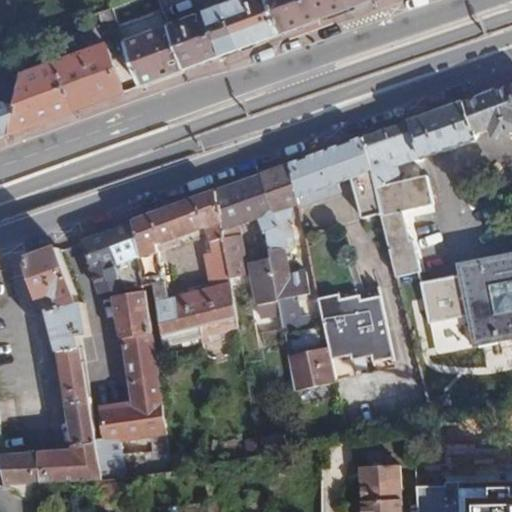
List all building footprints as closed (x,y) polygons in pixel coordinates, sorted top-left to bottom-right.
[(243,0),(169,28),(185,71),(207,62),(238,51),(263,42),(274,38),(281,36),(267,0),(243,0)] [(267,0),(281,36),(313,24),(370,3),(378,0),(267,0)] [(113,9),(99,15),(105,32),(118,27),(113,9)] [(124,43),(141,87),(164,78),(185,71),(169,28),(124,43)] [(52,66),(70,114),(124,93),(106,46),(52,66)] [(11,133),(12,135),(45,123),(70,114),(52,66),(24,76),(11,133)] [(381,215),(396,278),(421,272),(412,241),(410,242),(402,213),(433,205),(427,178),(403,182),(399,169),(476,141),(474,136),(488,131),(492,141),(511,133),(511,85),(494,92),(410,122),(363,140),(381,215)] [(0,139),(12,135),(11,133),(0,105),(0,139)] [(362,220),(381,215),(363,140),(334,149),(290,165),(298,200),(352,181),(362,220)] [(299,206),(298,200),(290,165),(283,167),(259,176),(280,228),(265,233),(270,260),(277,301),(283,334),(308,330),(306,320),(297,322),(293,298),(309,295),(304,272),(290,275),(284,228),(295,226),(291,208),(299,206)] [(216,192),(229,279),(248,275),(238,226),(257,219),(263,234),(265,233),(280,228),(259,176),(242,182),(216,192)] [(154,286),(164,350),(237,330),(230,285),(170,301),(166,282),(163,283),(157,247),(207,229),(212,253),(204,256),(209,284),(229,279),(216,192),(133,222),(143,283),(144,288),(154,286)] [(116,288),(143,283),(133,222),(82,241),(92,270),(89,270),(99,296),(116,288)] [(66,400),(88,397),(79,340),(90,338),(85,305),(81,304),(57,249),(24,261),(38,301),(49,295),(58,300),(61,309),(49,312),(59,354),(65,400),(66,400)] [(271,304),(277,301),(270,260),(252,264),(264,312),(271,311),(271,304)] [(511,266),(420,284),(429,323),(468,316),(474,348),(511,340),(511,266)] [(145,294),(113,299),(119,340),(124,339),(134,405),(100,411),(104,441),(95,443),(101,480),(121,477),(143,476),(171,471),(168,452),(155,353),(145,294)] [(327,347),(330,360),(350,357),(351,361),(371,358),(372,361),(393,358),(381,297),(361,301),(359,297),(340,300),(339,296),(318,300),(327,347)] [(294,390),(335,383),(330,360),(327,347),(287,354),(294,390)] [(85,482),(101,480),(95,443),(88,397),(66,400),(65,400),(73,447),(70,451),(1,455),(5,486),(34,484),(85,482)] [(511,459),(419,462),(420,511),(466,511),(466,506),(511,504),(511,459)] [(400,511),(398,467),(359,469),(360,511),(400,511)]
